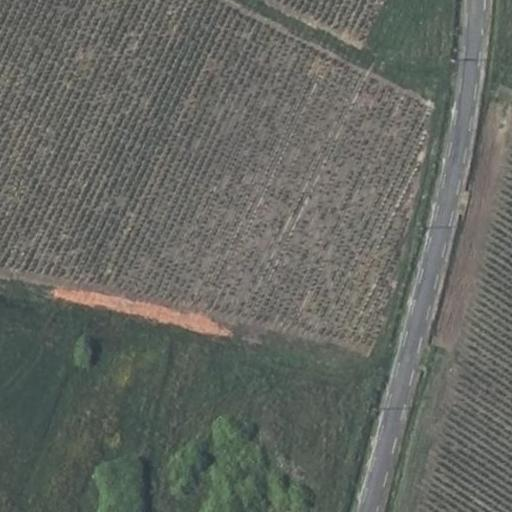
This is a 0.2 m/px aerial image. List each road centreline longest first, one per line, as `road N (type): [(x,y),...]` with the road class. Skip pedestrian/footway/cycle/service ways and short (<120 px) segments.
road 1 (unclassified): [(474,0),(458,138),(368,511)]
road 2 (track): [(0,285),(403,372)]
road 3 (track): [(233,0),(358,60),(466,97)]
